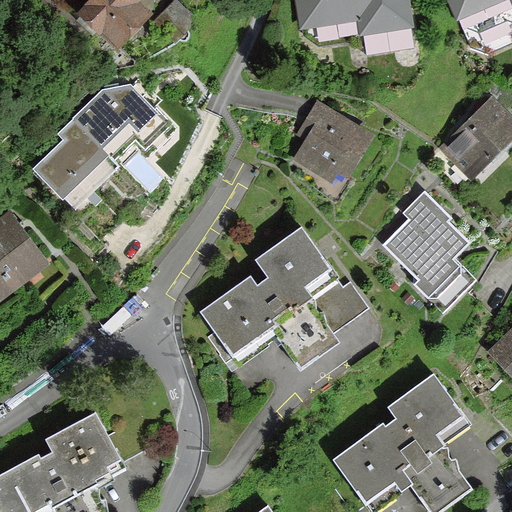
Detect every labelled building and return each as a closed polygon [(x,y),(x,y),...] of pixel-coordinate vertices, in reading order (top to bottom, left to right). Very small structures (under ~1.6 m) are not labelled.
[(95,0),(76,21),(116,57),(145,24),(132,13),(143,0),(95,0)] [(408,0),(296,0),(303,39),(362,30),(366,50),(415,43),(408,0)] [(511,0),(448,0),(472,56),(511,38),(511,0)] [(104,93),(75,121),(112,159),(133,139),(149,155),(173,132),(132,88),(104,93)] [(511,121),(495,103),(441,154),(469,184),(511,143),(511,121)] [(375,139),(319,106),(286,159),(332,187),(339,174),(350,181),(375,139)] [(109,162),(112,159),(75,121),(59,136),(67,144),(39,170),(74,207),(115,168),(109,162)] [(408,221),(382,247),(447,313),(477,283),(456,261),(472,246),(450,223),(453,220),(425,192),(402,215),(408,221)] [(0,303),(49,264),(8,214),(0,220),(0,303)] [(249,283),(199,319),(239,374),(273,350),(301,389),(352,352),(311,295),(330,277),(302,235),(257,265),(266,285),(256,290),(249,283)] [(340,330),(371,309),(350,278),(319,300),(340,330)] [(511,327),(489,352),(511,372),(511,327)] [(408,486),(426,511),(443,511),(476,488),(444,443),(470,425),(432,373),(386,405),(395,418),(343,455),(380,506),(408,486)] [(52,447),(0,478),(0,490),(12,511),(53,511),(62,509),(64,511),(123,511),(102,478),(134,459),(103,406),(56,431),(62,446),(54,453),(52,447)] [(288,511),(277,496),(256,511),(288,511)]
